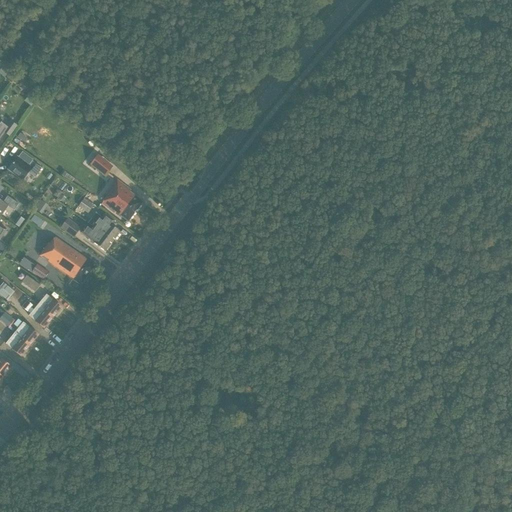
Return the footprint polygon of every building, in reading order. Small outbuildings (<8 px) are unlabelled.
[(10,136),(17,127),(11,123),(4,132),(10,136)] [(28,139),(21,134),(18,138),(25,143),(28,139)] [(99,156),(91,165),(105,177),(113,167),(99,156)] [(29,167),(17,158),(9,169),(23,180),(29,173),(35,178),(42,169),(32,162),(29,167)] [(114,213),(116,212),(128,222),(143,203),(130,193),(131,191),(117,180),(105,196),(107,197),(102,204),(114,213)] [(0,216),(1,217),(8,206),(14,211),(19,204),(8,197),(3,203),(0,201),(0,216)] [(84,200),(79,207),(89,214),(94,207),(84,200)] [(94,227),(101,233),(113,242),(120,233),(121,232),(112,226),(115,222),(106,215),(103,219),(101,217),(96,224),(94,227)] [(61,228),(74,238),(81,228),(68,218),(61,228)] [(101,233),(94,227),(91,231),(86,227),(81,233),(94,242),(93,243),(106,252),(107,252),(106,251),(113,242),(101,233)] [(70,277),(73,279),(82,285),(95,266),(55,238),(51,244),(49,243),(40,256),(70,277)] [(22,259),(18,264),(27,271),(30,266),(22,259)] [(44,280),(49,273),(37,265),(32,272),(44,280)] [(27,276),(22,283),(35,292),(40,286),(27,276)] [(15,294),(4,285),(0,289),(0,296),(7,303),(15,294)] [(39,299),(42,301),(38,306),(53,318),(62,308),(52,299),(47,295),(44,298),(41,296),(39,299)] [(31,314),(34,310),(31,308),(33,306),(27,301),(22,307),(27,312),(28,311),(31,314)] [(38,306),(34,310),(31,314),(29,316),(34,321),(44,329),(53,318),(38,306)] [(8,326),(13,330),(18,324),(13,320),(8,326)] [(30,346),(39,335),(29,327),(24,323),(15,334),(30,346)] [(21,357),(30,346),(15,334),(6,344),(11,349),(21,357)] [(0,375),(4,378),(12,368),(2,359),(0,361),(0,375)]
